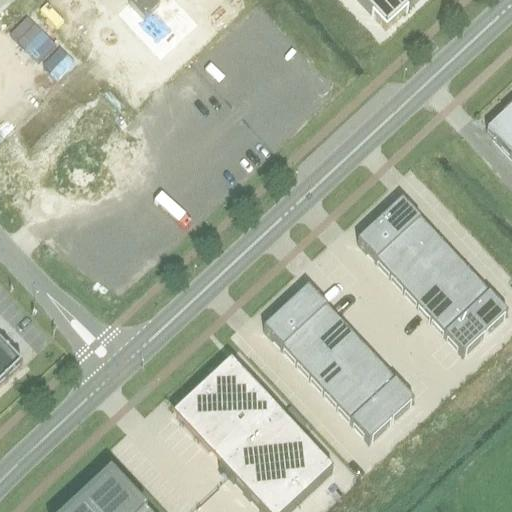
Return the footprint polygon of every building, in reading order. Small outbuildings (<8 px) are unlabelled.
[(152,0),(136,0),(129,7),(145,24),(161,9),(152,0)] [(355,0),(385,32),(419,0),(355,0)] [(511,109),(485,135),(511,163),(511,109)] [(379,226),(357,246),(403,296),(430,325),(462,360),(485,339),(507,319),(474,284),(433,240),(401,205),(379,226)] [(285,313),(263,333),(295,368),(323,398),(369,447),(391,426),(413,406),(381,371),(340,327),(308,292),(285,313)] [(0,388),(21,369),(0,346),(0,388)] [(230,371),(177,420),(207,452),(210,450),(223,464),(218,470),(256,511),(289,511),(331,474),(276,415),(273,418),(230,371)] [(142,511),(111,478),(74,511),(142,511)]
